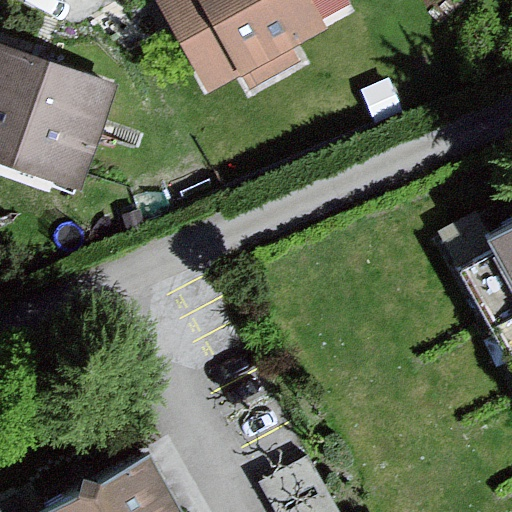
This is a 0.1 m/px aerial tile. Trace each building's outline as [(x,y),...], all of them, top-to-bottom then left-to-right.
[(309,0),(156,0),(209,95),(326,32),(320,20),(309,0)] [(348,0),(309,0),(320,20),(350,3),(348,0)] [(119,89),(0,44),(0,166),(79,196),(119,89)] [(511,224),(487,239),(511,283),(511,224)] [(171,511),(142,458),(45,511),(171,511)]
